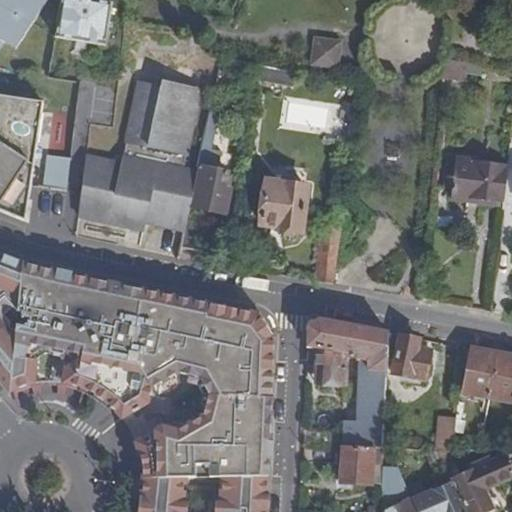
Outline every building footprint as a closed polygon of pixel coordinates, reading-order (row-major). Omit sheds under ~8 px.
[(0,0),(0,210),(25,221),(43,103),(0,95),(0,49),(5,42),(17,49),(48,0),(0,0)] [(112,3),(94,0),(60,0),(55,38),(106,46),(112,3)] [(340,42),(316,39),(312,64),(337,67),(340,42)] [(292,88),(295,72),(256,64),(254,81),(292,88)] [(481,76),(482,66),(466,64),(464,74),(481,76)] [(79,216),(128,227),(130,215),(144,218),(143,222),(145,222),(185,231),(188,218),(198,173),(183,170),(199,99),(164,89),(163,91),(154,89),(154,87),(140,81),(130,125),(131,133),(128,134),(122,158),(125,161),(120,167),(115,163),(86,158),(79,216)] [(211,158),(222,108),(213,106),(200,167),(202,167),(193,207),(226,214),(232,190),(227,188),(230,173),(219,171),(221,160),(211,158)] [(71,159),(48,155),(44,188),(67,191),(71,159)] [(454,176),(452,191),(451,200),(468,202),(469,198),(504,202),(508,167),(448,160),(446,175),(454,176)] [(444,190),(452,191),(454,176),(446,175),(444,190)] [(301,232),(308,188),(268,182),(262,224),(279,226),(278,229),(281,229),(281,230),(284,235),(293,236),(298,233),(298,232),(301,232)] [(145,222),(143,222),(144,218),(130,215),(128,227),(143,230),(145,222)] [(188,218),(185,231),(182,248),(202,252),(209,222),(188,218)] [(334,284),(341,228),(324,226),(316,281),(334,284)] [(0,379),(10,391),(22,265),(0,255),(0,379)] [(22,265),(10,391),(41,383),(59,382),(76,388),(91,325),(102,282),(59,275),(22,265)] [(91,325),(76,388),(91,393),(106,403),(124,423),(154,408),(157,392),(185,377),(203,383),(212,399),(271,399),(274,338),(258,316),(143,293),(102,282),(91,325)] [(387,359),(388,334),(320,321),(309,329),(308,347),(346,349),(346,356),(359,358),(369,360),(368,370),(386,371),(387,359)] [(419,339),(388,334),(387,359),(395,361),(393,374),(425,380),(430,350),(417,348),(419,339)] [(346,349),(308,347),(307,361),(317,361),(316,378),(327,379),(327,385),(329,385),(330,387),(341,388),(342,385),(344,386),(346,356),(346,349)] [(490,397),(498,355),(472,350),(465,392),(490,397)] [(511,400),(511,357),(498,355),(490,397),(511,400)] [(369,360),(359,358),(363,371),(359,433),(357,433),(356,447),(382,448),(386,371),(368,370),(369,360)] [(141,463),(143,479),(185,478),(223,478),(232,478),(268,477),(271,399),(212,399),(207,420),(181,434),(167,430),(137,448),(141,463)] [(342,401),(317,400),(316,430),(341,431),(342,401)] [(485,424),(487,414),(479,413),(477,423),(485,424)] [(456,418),(439,417),(436,449),(453,451),(456,418)] [(343,447),(356,447),(357,433),(343,433),(343,447)] [(381,478),(381,466),(382,448),(356,447),(356,450),(337,449),(336,464),(342,464),(341,483),(371,485),(372,477),(381,478)] [(484,490),(498,483),(511,475),(511,467),(510,462),(511,461),(511,459),(509,459),(505,454),(492,459),(490,455),(469,464),(471,469),(450,478),(465,511),(484,511),(494,508),(484,490)] [(397,467),(381,466),(381,478),(380,485),(379,508),(378,511),(379,511),(404,498),(410,495),(397,467)] [(141,497),(139,511),(266,511),(268,477),(232,478),(223,478),(222,497),(215,496),(183,497),(141,497)] [(141,497),(183,497),(185,478),(143,479),(141,497)] [(417,511),(464,511),(450,482),(418,496),(416,492),(410,495),(417,511)] [(417,511),(410,495),(404,498),(406,502),(388,511),(417,511)]
